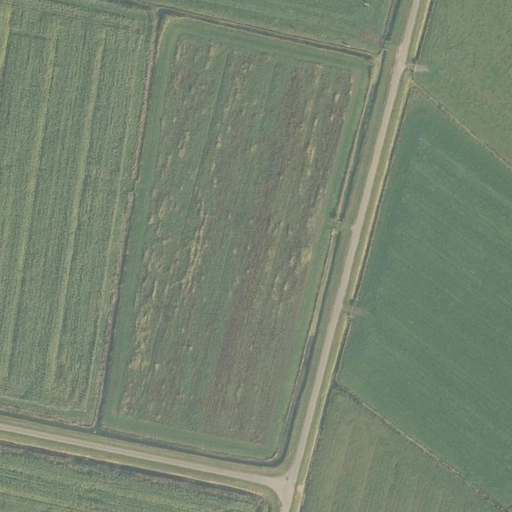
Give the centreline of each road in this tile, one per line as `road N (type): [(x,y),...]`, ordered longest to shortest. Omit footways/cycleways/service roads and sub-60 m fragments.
road 1 (unclassified): [(290,487),(416,0)]
road 2 (unclassified): [(290,487),(0,426)]
